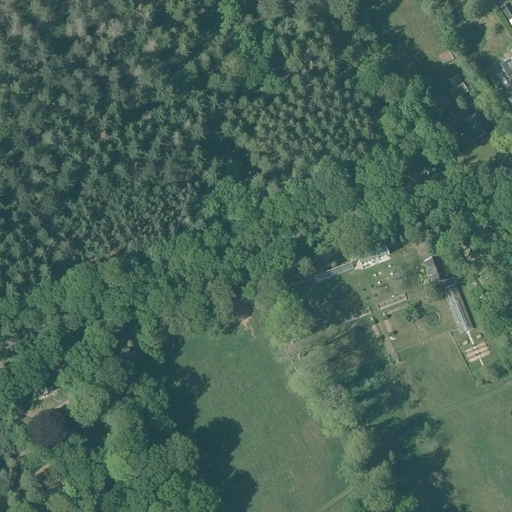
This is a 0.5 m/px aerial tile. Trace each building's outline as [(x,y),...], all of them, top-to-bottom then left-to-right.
[(455,101),(468,93),(458,75),(449,80),(453,88),(449,90),(455,101)] [(472,142),(485,135),(476,118),(472,120),(468,112),(460,115),(465,123),(463,124),(466,130),(465,131),(467,134),(468,137),(469,136),(472,142)] [(361,266),(389,255),(384,242),(356,253),(361,266)] [(448,281),(454,279),(445,256),(439,258),(438,258),(425,263),(434,287),(448,282),(448,281)] [(316,284),(354,269),(352,264),(314,278),(316,284)] [(460,334),(474,328),(456,286),(443,291),(460,334)] [(41,397),(52,392),(44,372),(33,376),(41,397)] [(61,495),(69,494),(67,481),(59,482),(61,495)]
